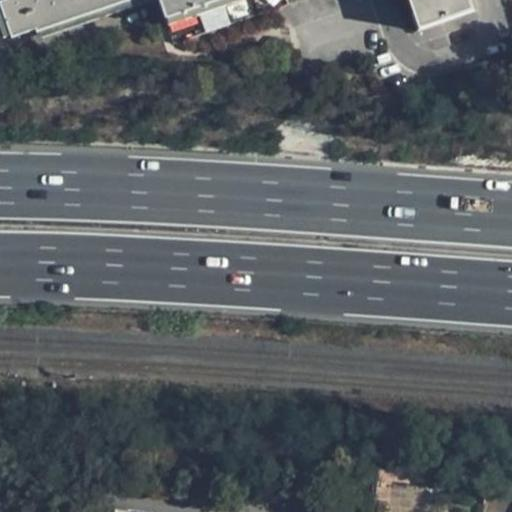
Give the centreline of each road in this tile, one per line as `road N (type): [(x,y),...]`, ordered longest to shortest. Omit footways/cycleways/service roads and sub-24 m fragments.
road 1 (motorway): [(0,264),(511,292)]
road 2 (motorway): [(511,212),(0,186)]
road 3 (unknown): [(0,503),(116,495),(286,511)]
